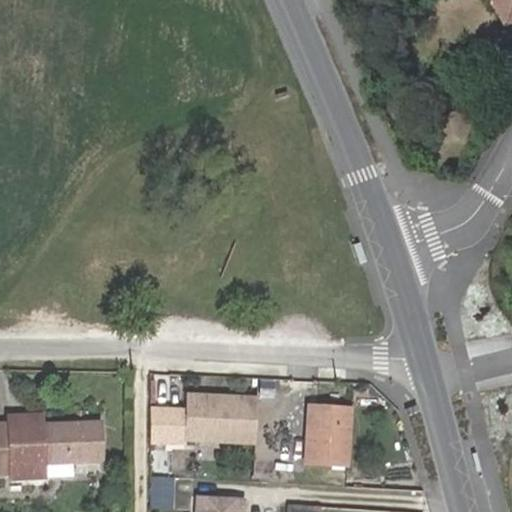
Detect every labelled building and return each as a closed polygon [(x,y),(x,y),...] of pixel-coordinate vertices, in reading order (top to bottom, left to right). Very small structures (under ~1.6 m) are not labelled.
[(511,0),(497,0),(508,22),(511,20),(511,0)] [(256,399),(187,396),(185,440),(254,443),(256,399)] [(349,410),(310,407),(306,462),(345,465),(349,410)] [(25,427),(41,426),(40,414),(24,415),(25,427)] [(99,423),(41,426),(25,427),(24,415),(7,416),(7,423),(0,424),(0,473),(10,473),(11,477),(44,475),(44,464),(101,460),(99,423)] [(172,470),(174,448),(154,447),(153,469),(172,470)] [(199,493),(198,501),(245,505),(246,497),(199,493)] [(198,510),(197,511),(244,511),(245,505),(198,501),(198,510)]
